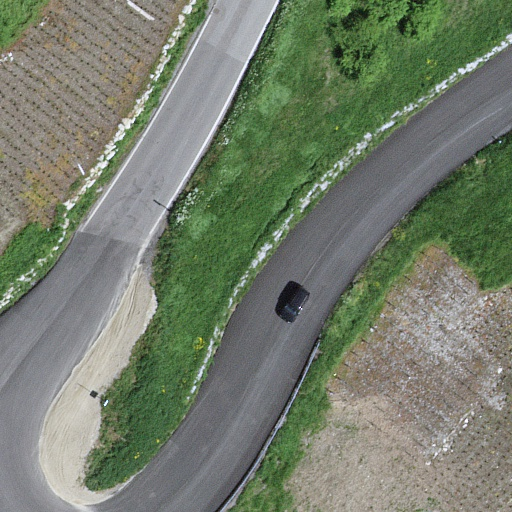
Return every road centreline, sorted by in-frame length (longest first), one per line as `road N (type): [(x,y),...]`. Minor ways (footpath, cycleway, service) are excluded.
road 1 (tertiary): [(511,84),(396,172),(324,241),(241,408),(195,475),(157,511)]
road 2 (tertiary): [(0,393),(139,196),(247,0)]
